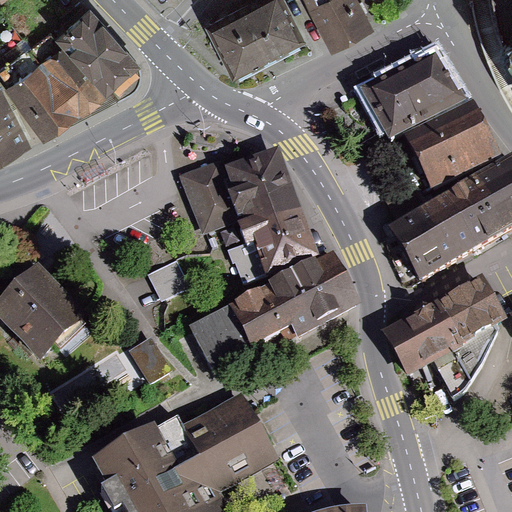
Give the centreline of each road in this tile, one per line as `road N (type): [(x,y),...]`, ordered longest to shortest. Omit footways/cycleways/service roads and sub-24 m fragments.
road 1 (secondary): [(261,118),(298,147),(332,200),(358,252),(372,310)]
road 2 (tertiary): [(0,186),(198,85)]
road 3 (secondary): [(372,310),(421,511)]
road 4 (residential): [(436,13),(291,86),(261,118)]
road 5 (residential): [(511,249),(425,298),(372,310)]
road 6 (residential): [(511,127),(486,99),(436,13)]
